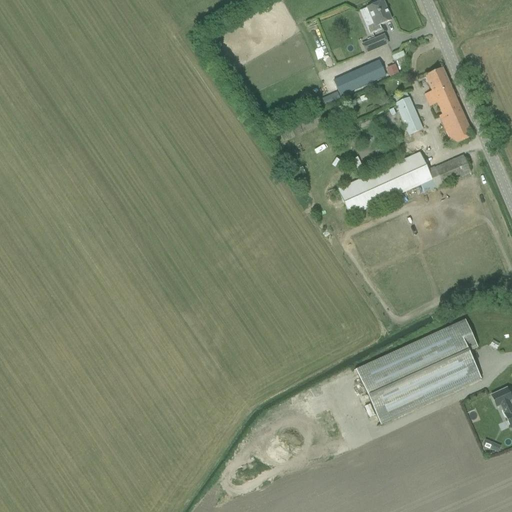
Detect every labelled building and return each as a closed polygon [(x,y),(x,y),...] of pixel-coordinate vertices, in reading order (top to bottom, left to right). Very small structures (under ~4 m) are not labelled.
[(379,25),(391,21),(383,2),(378,4),(376,2),(371,4),(371,6),(366,8),(373,24),(366,27),(369,35),(381,30),(379,25)] [(383,36),(362,45),(365,54),(387,45),(383,36)] [(340,97),(376,81),(385,77),(378,61),(333,82),(340,97)] [(441,115),(438,116),(452,147),(472,137),(442,69),(424,77),(431,92),(424,95),(429,107),(436,104),(441,115)] [(408,99),(394,104),(407,137),(421,131),(408,99)] [(434,188),(435,190),(470,174),(462,156),(433,170),(432,168),(426,171),(419,154),(337,190),(349,218),(420,186),(423,193),(434,188)] [(356,171),(362,168),(356,157),(350,161),(356,171)] [(464,321),(355,371),(379,425),(480,380),(467,352),(477,348),(464,321)] [(511,400),(506,388),(489,396),(495,409),(499,408),(510,431),(511,430),(511,408),(509,401),(511,400)] [(498,453),(501,446),(486,440),(483,447),(498,453)]
